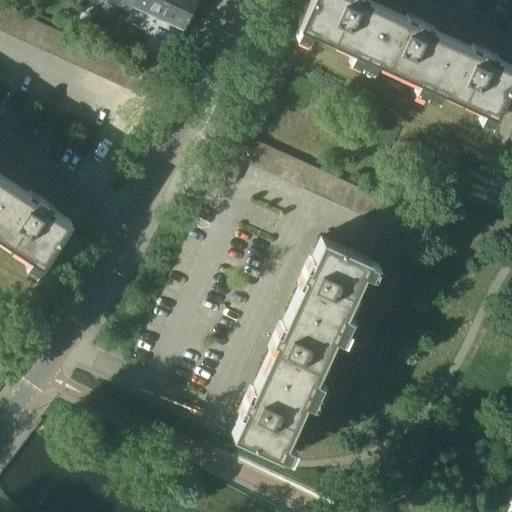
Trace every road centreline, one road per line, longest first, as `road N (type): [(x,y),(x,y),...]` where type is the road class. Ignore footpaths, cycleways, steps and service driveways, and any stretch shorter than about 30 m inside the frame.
road 1 (residential): [(61,341),(210,409),(292,232),(156,172)]
road 2 (unclassified): [(156,172),(239,0)]
road 3 (residential): [(131,224),(0,139)]
road 4 (unclassified): [(61,341),(131,224)]
